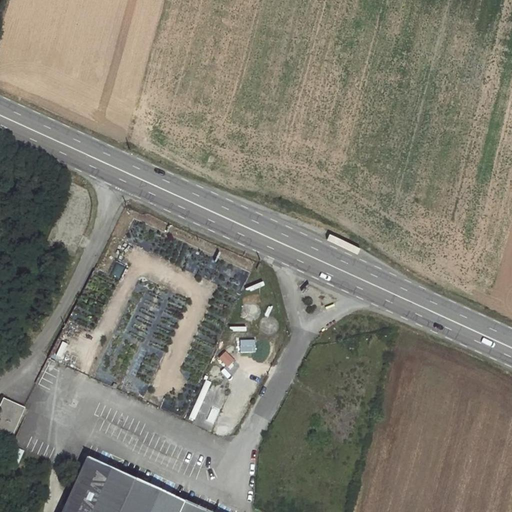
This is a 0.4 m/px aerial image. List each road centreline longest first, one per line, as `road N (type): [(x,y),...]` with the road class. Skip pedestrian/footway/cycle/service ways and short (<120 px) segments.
road 1 (primary): [(125,172),(511,347)]
road 2 (unclassified): [(0,385),(67,300),(125,172)]
road 3 (primary): [(0,115),(125,172)]
